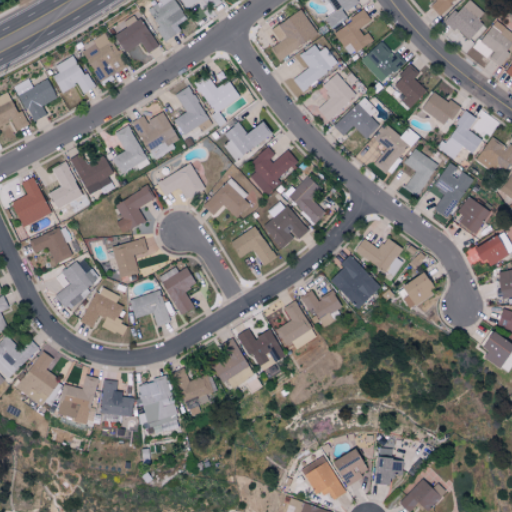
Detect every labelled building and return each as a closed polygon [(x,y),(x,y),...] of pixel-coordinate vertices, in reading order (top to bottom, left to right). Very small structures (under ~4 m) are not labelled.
[(180,30),(176,25),(185,19),(173,0),(151,0),(143,5),(165,40),(180,30)] [(180,0),(185,8),(199,0),(202,0),(208,9),(218,3),(216,0),(180,0)] [(355,4),(352,0),(319,0),(321,2),(324,0),(327,0),(334,10),(323,17),(330,28),(346,18),(342,12),(355,4)] [(438,15),(453,0),(430,0),(433,2),(429,5),(438,15)] [(464,0),(445,21),(464,39),(486,17),(468,0),(464,0)] [(316,36),(301,9),(270,27),(278,42),(270,47),(276,58),(316,36)] [(332,34),(350,56),(370,40),(360,27),(370,19),(362,10),(332,34)] [(146,53),(157,46),(140,18),(113,34),(124,52),(139,42),(146,53)] [(492,52),(487,57),(499,66),(509,53),(505,50),(511,41),(511,34),(494,20),(478,40),(492,52)] [(99,81),(124,67),(105,32),(79,47),(99,81)] [(381,82),(402,62),(381,40),(360,60),(381,82)] [(325,46),(318,51),(313,44),(298,55),(308,68),(292,79),(300,90),(337,64),(325,46)] [(94,86),(86,72),(83,74),(72,55),(54,65),(58,72),(51,76),(61,92),(76,84),(82,93),(94,86)] [(391,84),(401,93),(397,98),(408,108),(425,90),(412,78),(418,72),(409,64),(391,84)] [(192,81),(213,113),(238,97),(227,80),(215,88),(204,73),(192,81)] [(330,97),(316,109),(326,120),(355,95),(335,73),(320,86),(330,97)] [(31,122),(46,115),(41,105),(56,98),(47,79),(31,86),(27,79),(14,85),(31,122)] [(207,119),(188,86),(174,94),(185,112),(172,119),(181,134),(207,119)] [(450,120),(458,107),(432,90),(420,108),(432,116),(428,122),(439,129),(446,117),(450,120)] [(0,123),(9,119),(15,130),(28,124),(21,110),(16,112),(7,92),(0,95),(0,123)] [(378,125),(369,116),(375,109),(362,96),(333,127),(342,135),(351,125),(365,139),(378,125)] [(475,117),(464,110),(440,151),(453,158),(460,146),(472,153),(480,139),(467,130),(475,117)] [(131,121),(151,160),(174,148),(171,141),(176,139),(162,111),(146,120),(143,114),(131,121)] [(222,133),(228,140),(222,145),(234,160),(269,132),(260,121),(245,133),(237,122),(222,133)] [(123,151),(111,157),(119,174),(135,165),(137,169),(148,164),(127,125),(113,132),(123,151)] [(374,139),(385,147),(373,164),(386,174),(414,136),(405,129),(400,136),(385,125),(374,139)] [(511,145),(507,143),(505,145),(490,136),(475,160),(492,171),(496,165),(505,170),(511,159),(511,145)] [(248,163),(255,170),(248,176),(266,194),(280,181),(277,178),(296,160),(284,148),(276,156),(266,146),(248,163)] [(403,188),(415,196),(437,164),(413,148),(403,163),(414,170),(403,188)] [(114,180),(102,156),(85,164),(79,153),(69,158),(87,194),(114,180)] [(55,208),(81,195),(64,162),(50,169),(59,187),(47,193),(55,208)] [(446,218),(471,178),(447,163),(432,186),(443,193),(432,209),(446,218)] [(155,180),(162,195),(180,187),(184,197),(202,189),(191,164),(155,180)] [(511,170),(498,189),(511,199),(511,170)] [(310,199),(320,188),(306,175),(286,197),(314,222),(324,211),(310,199)] [(25,194),(10,201),(21,226),(49,214),(33,176),(20,182),(25,194)] [(228,178),(202,205),(211,215),(222,204),(234,217),(250,201),(228,178)] [(113,202),(120,218),(114,221),(119,232),(144,221),(137,206),(153,199),(147,187),(113,202)] [(472,235),(487,210),(465,197),(456,212),(460,215),(455,225),(472,235)] [(296,239),(306,230),(280,199),(266,211),(271,217),(261,225),(279,248),(293,236),(296,239)] [(70,255),(65,242),(69,240),(63,225),(27,239),(33,252),(47,247),(53,262),(70,255)] [(238,258),(252,250),(259,263),(272,257),(255,226),(229,240),(238,258)] [(485,267),(506,255),(495,235),(473,247),(485,267)] [(353,251),(391,277),(401,262),(394,258),(401,248),(385,237),(377,249),(361,238),(353,251)] [(145,251),(142,238),(110,245),(117,277),(136,272),(132,254),(145,251)] [(356,308),(378,287),(348,255),(339,263),(343,267),(329,280),(356,308)] [(54,295),(63,308),(70,303),(72,306),(81,299),(77,294),(97,278),(81,257),(61,272),(69,283),(54,295)] [(157,276),(178,314),(192,307),(183,290),(195,284),(185,267),(177,271),(174,267),(157,276)] [(511,268),(495,270),(498,297),(511,295),(511,268)] [(399,286),(405,294),(401,298),(408,308),(433,290),(420,272),(399,286)] [(80,322),(92,327),(97,315),(104,318),(100,326),(122,335),(126,326),(116,322),(123,306),(115,302),(119,295),(96,285),(80,322)] [(128,300),(134,318),(151,312),(155,325),(169,320),(158,289),(128,300)] [(328,313),(340,306),(331,291),(316,299),(310,289),(301,294),(319,327),(332,320),(328,313)] [(274,328),(282,344),(309,329),(294,300),(281,306),(289,321),(274,328)] [(511,308),(510,311),(500,308),(495,327),(511,330),(511,308)] [(239,332),(255,370),(283,359),(270,329),(252,336),(248,328),(239,332)] [(479,347),(485,351),(481,358),(498,368),(511,344),(489,330),(479,347)] [(19,348),(4,335),(0,339),(0,371),(8,378),(37,347),(28,338),(19,348)] [(251,376),(232,337),(219,344),(225,356),(210,364),(220,383),(227,380),(230,386),(251,376)] [(511,358),(511,347),(500,366),(506,370),(511,358)] [(15,390),(42,405),(58,378),(45,370),(52,358),(39,350),(15,390)] [(186,380),(182,368),(171,372),(186,418),(209,411),(203,394),(211,392),(205,374),(186,380)] [(96,378),(83,375),(80,388),(63,384),(55,415),(85,422),(96,378)] [(174,418),(167,377),(137,382),(144,423),(174,418)] [(116,381),(103,379),(98,412),(130,416),(133,396),(114,393),(116,381)] [(401,475),(402,460),(389,459),(390,448),(376,447),(373,483),(388,485),(388,475),(401,475)] [(343,485),(366,473),(353,449),(330,461),(343,485)] [(331,499),(343,493),(322,456),(300,469),(315,496),(326,491),(331,499)] [(397,503),(407,511),(416,503),(425,511),(444,491),(436,483),(431,488),(420,478),(397,503)] [(329,511),(330,510),(288,499),(284,511),(329,511)]
